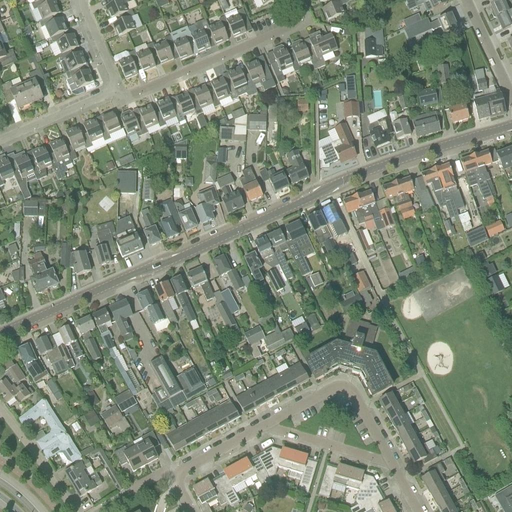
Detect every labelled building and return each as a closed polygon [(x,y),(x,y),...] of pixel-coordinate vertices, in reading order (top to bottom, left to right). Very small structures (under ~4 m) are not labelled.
[(43,0),(42,0),(31,5),(34,12),(37,10),(41,21),(39,22),(39,23),(59,14),(55,2),(45,6),(43,0)] [(128,3),(127,2),(126,0),(112,0),(114,4),(105,8),(110,20),(131,11),(127,12),(124,5),(128,3)] [(166,0),(154,0),(158,9),(168,5),(166,0)] [(353,2),(353,0),(330,0),(328,1),(331,6),(322,10),(327,22),(344,15),(341,7),(353,2)] [(404,0),(406,5),(411,3),(413,8),(424,3),(428,13),(437,9),(446,5),(445,3),(446,3),(446,1),(445,0),(404,0)] [(511,4),(511,0),(504,0),(490,7),(493,12),(492,13),(491,14),(493,19),(495,19),(496,19),(496,20),(509,14),(509,13),(511,11),(511,8),(511,5),(511,4)] [(248,22),(244,13),(243,10),(236,13),(235,11),(224,16),(230,30),(233,39),(246,34),(242,25),(248,22)] [(130,19),(134,17),(131,11),(110,20),(119,16),(122,22),(113,26),(118,38),(135,31),(130,19)] [(509,14),(496,20),(502,32),(511,27),(511,11),(509,13),(509,14)] [(60,14),(39,23),(41,29),(45,28),(50,39),(67,31),(62,20),(53,24),(51,18),(60,14)] [(443,36),(457,30),(451,15),(430,25),(427,20),(409,28),(413,37),(430,29),(432,32),(440,29),(443,36)] [(224,32),(230,30),(224,16),(223,16),(224,18),(218,21),(219,24),(209,28),(205,20),(204,21),(212,37),(216,46),(228,41),(224,32)] [(405,29),(420,22),(418,16),(402,23),(405,29)] [(206,40),(212,37),(204,21),(193,26),(196,33),(190,36),(194,45),(198,54),(210,49),(206,40)] [(382,30),(364,31),(365,59),(375,59),(375,58),(381,58),(381,48),(382,48),(382,30)] [(62,34),(67,32),(67,31),(50,39),(45,41),(50,39),(52,45),(49,46),(54,58),(58,57),(79,48),(73,36),(64,40),(62,34)] [(190,36),(188,33),(179,37),(180,40),(173,43),(170,36),(173,44),(175,49),(180,62),(192,56),(189,47),(194,45),(190,36)] [(321,36),(320,36),(319,33),(309,37),(310,40),(309,41),(312,50),(307,52),(303,43),(302,44),(311,63),(311,62),(314,70),(325,66),(322,58),(337,51),(331,37),(323,40),(321,36)] [(175,49),(173,44),(170,36),(164,39),(165,43),(154,48),(152,44),(157,56),(161,66),(173,60),(169,51),(175,49)] [(420,52),(438,44),(435,37),(417,45),(420,52)] [(302,44),(301,42),(299,42),(292,45),(291,46),(292,48),(291,48),(292,52),(287,55),(285,49),(284,49),(294,73),(300,71),(299,67),(311,63),(302,44)] [(438,45),(433,47),(433,50),(435,49),(439,86),(450,85),(447,66),(442,67),(440,51),(441,51),(447,50),(446,42),(438,45)] [(151,59),(157,56),(152,44),(145,47),(147,50),(136,55),(143,73),(155,68),(151,59)] [(11,51),(5,54),(1,46),(0,46),(0,69),(0,70),(17,63),(11,51)] [(33,47),(30,48),(37,65),(41,63),(42,63),(38,55),(36,56),(33,47)] [(283,50),(283,48),(281,47),(274,50),(273,52),(273,54),(272,54),(276,63),(270,66),(278,84),(285,82),(281,73),(292,69),(294,73),(284,49),(283,50)] [(70,52),(79,48),(58,57),(60,63),(63,61),(68,73),(65,74),(86,66),(81,54),(72,57),(70,52)] [(143,73),(136,55),(134,52),(128,55),(127,54),(125,53),(114,58),(113,60),(115,65),(118,63),(125,81),(138,76),(134,67),(139,64),(143,73)] [(464,59),(461,60),(465,78),(474,76),(473,73),(473,72),(471,62),(465,64),(464,59)] [(267,68),(261,70),(257,61),(245,66),(254,86),(264,81),(265,84),(272,81),(267,68)] [(77,70),(86,66),(65,74),(68,81),(66,82),(71,93),(72,95),(74,96),(76,96),(78,96),(84,93),(82,88),(94,83),(89,71),(80,75),(77,70)] [(253,86),(254,86),(245,66),(244,66),(248,75),(243,78),(239,69),(227,74),(238,98),(246,95),(248,98),(257,95),(253,86)] [(46,87),(42,77),(39,71),(36,72),(27,76),(30,82),(22,86),(30,105),(42,100),(38,91),(46,87)] [(238,99),(238,98),(227,74),(232,86),(226,88),(222,79),(210,84),(218,102),(230,97),(232,101),(238,99)] [(355,79),(346,80),(348,102),(357,101),(355,79)] [(484,81),(476,82),(478,93),(482,93),(482,92),(486,92),(486,91),(485,81),(484,81)] [(8,84),(0,87),(0,89),(6,105),(14,101),(18,110),(30,105),(22,86),(13,90),(10,83),(8,84)] [(214,109),(220,107),(218,102),(210,84),(214,93),(209,96),(205,86),(193,92),(201,110),(213,105),(214,109)] [(420,109),(442,104),(439,89),(416,94),(420,109)] [(400,112),(408,110),(403,91),(396,93),(400,112)] [(200,110),(201,110),(193,92),(192,92),(196,101),(191,103),(187,94),(175,99),(183,118),(194,113),(196,117),(202,114),(200,110)] [(496,97),(484,100),(489,119),(506,115),(506,114),(501,97),(501,96),(500,96),(499,92),(498,92),(495,93),(496,97)] [(478,122),(489,119),(482,95),(473,97),(475,102),(473,103),(478,122)] [(179,109),(173,111),(168,99),(156,104),(164,123),(175,118),(178,124),(184,122),(183,118),(175,99),(179,109)] [(298,100),(298,112),(308,112),(308,100),(298,100)] [(349,102),(342,102),(344,120),(359,119),(359,116),(358,104),(357,104),(357,101),(349,102)] [(164,123),(156,104),(160,113),(154,116),(150,106),(138,112),(147,131),(158,126),(159,129),(165,126),(164,123)] [(468,120),(466,111),(464,106),(454,109),(454,107),(450,109),(450,110),(448,111),(452,125),(468,120)] [(371,125),(388,117),(384,110),(367,117),(371,125)] [(95,120),(104,142),(110,140),(109,136),(120,131),(116,122),(112,112),(100,118),(104,127),(99,129),(95,120)] [(147,131),(138,112),(142,121),(136,123),(132,114),(131,115),(130,113),(129,112),(121,115),(121,117),(122,119),(120,119),(128,138),(136,135),(137,138),(148,134),(147,131)] [(396,116),(396,114),(394,113),(390,115),(389,116),(397,141),(410,137),(403,114),(396,116)] [(440,132),(438,123),(435,113),(411,119),(416,138),(440,132)] [(203,116),(197,119),(203,135),(209,133),(203,116)] [(219,142),(245,143),(246,116),(234,121),(227,124),(222,126),(220,127),(219,142)] [(267,133),(267,116),(259,116),(259,117),(249,117),(249,132),(267,133)] [(390,134),(388,125),(387,119),(377,123),(372,125),(372,126),(371,127),(370,128),(369,129),(369,130),(369,131),(369,133),(369,134),(370,135),(369,135),(375,149),(389,144),(386,136),(390,134)] [(77,128),(86,150),(93,147),(91,144),(102,139),(104,143),(104,142),(95,120),(82,125),(86,135),(81,137),(77,128)] [(318,150),(318,161),(321,161),(321,168),(329,168),(329,165),(339,161),(341,165),(355,158),(350,145),(352,144),(344,126),(334,130),(339,141),(318,150)] [(86,150),(77,128),(65,133),(71,147),(65,149),(61,140),(71,162),(77,160),(73,151),(85,146),(86,150)] [(44,148),(43,148),(58,182),(65,179),(63,175),(67,173),(65,168),(72,165),(70,163),(71,162),(61,140),(49,145),(53,154),(48,157),(44,148)] [(58,182),(43,148),(31,153),(35,162),(30,165),(26,155),(25,155),(37,182),(45,178),(44,170),(51,167),(57,182),(58,182)] [(511,176),(509,171),(511,169),(511,149),(496,156),(503,173),(504,173),(507,182),(511,180),(511,176)] [(292,186),(308,179),(296,152),(286,156),(292,169),(286,172),(292,186)] [(492,165),(491,162),(487,152),(474,157),(483,184),(486,183),(492,198),(492,197),(495,195),(487,174),(486,175),(484,168),(492,165)] [(6,158),(24,201),(31,199),(27,190),(27,184),(26,177),(33,174),(36,180),(37,182),(25,155),(25,156),(24,153),(14,157),(12,158),(16,165),(10,168),(6,158)] [(0,187),(4,186),(2,182),(14,177),(24,201),(6,158),(5,159),(4,156),(0,157),(0,187)] [(130,157),(125,159),(128,165),(133,163),(130,157)] [(214,185),(217,158),(206,157),(203,184),(214,185)] [(483,184),(474,157),(460,162),(464,174),(466,174),(469,182),(475,180),(477,186),(483,202),(492,198),(486,183),(483,184)] [(448,166),(434,170),(443,197),(451,195),(457,211),(464,209),(458,191),(457,192),(452,179),(453,178),(448,166)] [(273,171),(266,174),(265,170),(258,172),(262,184),(269,181),(275,194),(289,188),(283,174),(275,177),(273,171)] [(434,170),(420,175),(422,179),(424,185),(425,188),(431,186),(436,200),(440,209),(446,207),(451,219),(454,218),(458,217),(459,216),(457,211),(451,195),(443,197),(434,170)] [(117,173),(117,191),(134,191),(135,173),(117,173)] [(262,197),(258,188),(253,175),(239,181),(249,203),(262,197)] [(228,187),(234,185),(230,176),(216,182),(219,190),(221,189),(225,198),(221,200),(227,215),(244,208),(237,193),(231,196),(228,187)] [(409,179),(396,184),(405,210),(412,208),(415,217),(410,201),(409,201),(406,195),(414,192),(412,188),(409,179)] [(153,203),(154,182),(145,181),(144,203),(153,203)] [(396,213),(400,212),(403,221),(415,217),(412,208),(405,210),(396,184),(382,188),(385,200),(380,202),(383,211),(389,209),(390,214),(396,212),(396,213)] [(197,217),(201,226),(202,226),(203,229),(209,226),(208,223),(214,221),(211,214),(214,213),(212,208),(219,205),(216,195),(214,189),(197,195),(201,207),(194,210),(197,217)] [(370,192),(356,197),(366,223),(372,221),(374,228),(375,230),(382,228),(383,230),(394,226),(390,214),(389,209),(383,211),(377,213),(374,204),(374,202),(370,192)] [(428,195),(427,195),(426,192),(415,196),(421,214),(433,210),(432,206),(433,206),(433,205),(432,205),(428,195)] [(356,197),(343,202),(347,214),(354,212),(358,226),(363,224),(366,231),(374,228),(372,221),(366,223),(356,197)] [(172,219),(177,217),(171,201),(157,206),(164,222),(159,224),(166,241),(179,236),(172,219)] [(190,211),(185,213),(180,201),(173,204),(186,233),(197,228),(190,211)] [(38,219),(38,203),(22,203),(21,219),(38,219)] [(64,205),(61,208),(62,213),(66,214),(69,211),(68,207),(64,205)] [(338,235),(345,232),(334,207),(323,212),(330,228),(334,226),(338,235)] [(464,209),(457,211),(459,216),(459,218),(469,215),(466,208),(464,209)] [(338,255),(324,223),(320,214),(308,219),(316,238),(318,239),(321,237),(324,243),(322,243),(329,259),(338,255)] [(161,243),(157,234),(149,216),(141,219),(146,232),(143,233),(150,248),(161,243)] [(116,223),(115,243),(122,259),(143,251),(130,221),(130,220),(129,218),(117,223),(116,223)] [(299,223),(285,230),(286,230),(291,243),(286,246),(288,251),(290,254),(295,264),(295,263),(303,259),(300,252),(310,247),(308,242),(305,238),(303,232),(299,223)] [(499,223),(484,229),(488,239),(503,233),(499,223)] [(483,228),(465,236),(470,249),(488,241),(483,228)] [(100,248),(94,250),(96,258),(99,267),(112,263),(110,257),(107,247),(113,246),(111,239),(111,236),(109,231),(108,232),(108,231),(97,234),(96,235),(100,248)] [(371,247),(368,248),(361,231),(356,234),(364,253),(365,253),(367,257),(374,254),(371,247)] [(281,254),(288,251),(279,232),(267,238),(272,250),(277,248),(279,252),(273,256),(285,282),(292,279),(281,254)] [(254,244),(259,256),(260,256),(263,262),(265,266),(270,269),(277,266),(265,239),(264,239),(264,238),(262,237),(258,239),(258,241),(258,242),(254,244)] [(15,245),(8,248),(11,255),(18,252),(15,245)] [(70,254),(70,245),(61,245),(60,270),(69,270),(69,269),(70,254)] [(52,271),(48,272),(40,252),(33,255),(33,256),(47,290),(58,286),(52,271)] [(85,254),(79,255),(78,252),(70,254),(69,269),(74,269),(76,276),(90,272),(85,254)] [(35,261),(27,264),(33,278),(30,280),(32,285),(36,295),(47,290),(33,256),(33,255),(35,261)] [(261,270),(258,264),(254,255),(244,260),(251,275),(252,275),(257,287),(264,284),(258,271),(261,270)] [(346,269),(356,264),(351,255),(341,260),(346,269)] [(232,272),(229,266),(225,257),(212,264),(220,279),(227,276),(235,293),(244,289),(235,271),(232,272)] [(310,274),(307,269),(303,259),(295,263),(302,278),(310,274)] [(492,265),(489,267),(487,263),(479,267),(485,280),(496,274),(492,265)] [(19,282),(20,268),(19,268),(18,272),(10,274),(14,284),(17,283),(18,282),(19,282)] [(214,299),(205,278),(201,269),(186,275),(193,290),(200,287),(207,302),(214,299)] [(413,269),(406,272),(410,279),(416,276),(413,269)] [(274,271),(266,275),(275,292),(283,289),(274,271)] [(366,292),(371,290),(363,273),(351,279),(361,300),(364,306),(363,306),(364,307),(369,304),(372,302),(369,296),(368,297),(366,292)] [(310,291),(323,286),(318,274),(305,279),(310,291)] [(247,277),(241,280),(245,289),(251,286),(247,277)] [(496,277),(484,283),(491,298),(503,292),(496,277)] [(188,293),(185,287),(181,278),(170,283),(174,292),(188,325),(196,322),(184,295),(188,293)] [(8,295),(17,291),(17,283),(14,284),(5,288),(8,295)] [(174,300),(171,293),(167,284),(154,290),(160,304),(158,305),(170,326),(177,323),(168,302),(174,300)] [(261,301),(269,297),(264,286),(256,290),(261,301)] [(231,316),(239,312),(228,291),(220,295),(224,303),(231,316)] [(158,304),(154,306),(148,292),(136,298),(142,312),(146,310),(154,326),(167,320),(158,304)] [(346,305),(345,303),(340,305),(345,315),(363,306),(358,296),(353,299),(354,301),(346,305)] [(125,303),(109,309),(113,319),(122,338),(131,334),(132,333),(126,319),(132,317),(129,312),(125,303)] [(236,326),(231,316),(224,303),(215,308),(227,330),(236,326)] [(111,324),(109,320),(105,311),(92,318),(96,327),(132,397),(144,391),(141,387),(139,388),(130,371),(128,372),(121,357),(120,357),(117,352),(116,352),(114,348),(110,340),(112,339),(108,332),(105,327),(111,324)] [(269,354),(286,345),(281,334),(271,315),(267,317),(275,333),(265,338),(259,327),(243,336),(249,348),(248,348),(254,360),(261,357),(256,348),(260,346),(258,343),(262,341),(269,354)] [(312,315),(305,319),(309,328),(317,324),(312,315)] [(95,331),(93,328),(89,319),(76,325),(93,363),(101,359),(89,334),(95,331)] [(357,322),(357,323),(349,321),(343,341),(352,344),(351,348),(335,343),(304,361),(315,381),(325,376),(323,373),(338,365),(348,368),(349,365),(353,366),(352,369),(362,372),(370,387),(367,388),(372,398),(392,388),(375,356),(360,352),(362,346),(371,349),(377,329),(369,327),(369,325),(357,322)] [(304,324),(294,329),(298,338),(309,333),(304,324)] [(76,360),(83,357),(69,328),(58,333),(64,346),(57,349),(62,360),(63,360),(68,370),(74,368),(65,347),(70,345),(76,360)] [(285,332),(281,334),(286,345),(290,342),(285,332)] [(36,343),(34,343),(41,357),(45,355),(50,366),(62,360),(57,349),(52,352),(46,338),(41,341),(40,339),(36,341),(36,343)] [(37,362),(33,355),(29,346),(17,351),(24,367),(27,366),(33,379),(40,376),(34,363),(37,362)] [(163,358),(149,365),(162,388),(154,393),(155,395),(151,397),(161,416),(162,415),(166,413),(171,410),(186,402),(174,379),(163,358)] [(16,366),(14,367),(10,361),(0,367),(0,369),(3,374),(2,375),(4,374),(8,380),(0,385),(0,393),(3,398),(2,399),(7,405),(16,398),(21,404),(33,395),(29,390),(28,390),(21,382),(25,380),(16,366)] [(308,381),(303,372),(299,364),(288,370),(297,387),(308,381)] [(204,386),(194,368),(180,376),(191,394),(192,393),(194,397),(206,391),(204,386)] [(287,392),(297,387),(288,370),(278,376),(287,392)] [(224,374),(218,377),(221,383),(232,377),(229,371),(224,374)] [(276,398),(287,392),(278,376),(267,381),(276,398)] [(212,379),(207,382),(210,387),(215,385),(212,379)] [(265,404),(276,398),(267,381),(256,387),(265,404)] [(52,382),(46,386),(53,396),(55,395),(58,393),(52,383),(52,382)] [(255,410),(265,404),(256,387),(246,393),(255,410)] [(210,392),(206,394),(211,404),(214,402),(212,397),(213,397),(210,392)] [(92,393),(86,397),(93,408),(99,404),(92,393)] [(244,416),(255,410),(246,393),(235,399),(244,416)] [(397,406),(391,395),(379,401),(385,412),(397,406)] [(41,452),(66,436),(44,400),(18,420),(24,429),(39,418),(43,418),(51,431),(50,434),(45,438),(44,438),(45,438),(48,443),(46,445),(44,444),(41,446),(39,449),(41,452)] [(239,418),(234,410),(230,402),(219,408),(228,424),(239,418)] [(122,404),(117,407),(121,413),(126,410),(122,404)] [(390,423),(403,416),(397,406),(385,412),(390,423)] [(122,419),(120,416),(115,408),(111,410),(109,408),(105,410),(106,413),(101,416),(110,431),(116,428),(117,429),(119,428),(122,434),(130,430),(124,419),(122,419)] [(217,430),(228,424),(219,408),(208,413),(217,430)] [(90,429),(100,423),(93,411),(83,418),(90,429)] [(207,436),(217,430),(208,413),(197,419),(207,436)] [(396,433),(408,427),(403,416),(390,423),(396,433)] [(196,442),(207,436),(197,419),(187,424),(196,442)] [(187,424),(176,430),(185,448),(196,442),(187,424)] [(402,444),(414,438),(408,427),(396,433),(402,444)] [(176,430),(165,436),(170,445),(175,453),(185,448),(176,430)] [(36,443),(45,438),(44,438),(45,438),(42,433),(33,438),(36,443)] [(159,446),(154,437),(152,433),(141,439),(133,443),(136,449),(145,466),(157,459),(152,450),(159,446)] [(80,459),(78,456),(66,436),(41,452),(44,456),(49,453),(49,451),(51,449),(55,455),(60,451),(64,451),(70,464),(80,459)] [(424,445),(419,447),(414,438),(402,444),(408,455),(425,446),(424,445)] [(432,450),(428,452),(425,446),(408,455),(414,465),(421,462),(423,466),(437,459),(432,450)] [(136,449),(127,453),(124,448),(113,454),(121,467),(128,463),(133,473),(145,466),(136,449)] [(263,455),(258,459),(265,472),(273,467),(277,469),(289,472),(295,452),(287,450),(287,451),(282,450),(281,452),(271,448),(271,449),(262,453),(263,455)] [(441,457),(446,453),(443,448),(437,451),(441,457)] [(105,467),(109,464),(100,449),(91,455),(94,461),(100,457),(105,467)] [(302,456),(303,454),(295,452),(289,472),(301,476),(296,493),(307,497),(317,464),(306,461),(307,457),(302,456)] [(269,479),(258,459),(248,464),(246,460),(242,462),(241,461),(234,465),(244,483),(256,477),(262,490),(265,489),(266,492),(273,488),(269,479)] [(84,472),(90,468),(87,462),(80,466),(65,475),(73,487),(87,478),(84,472)] [(110,480),(116,477),(109,464),(105,467),(104,468),(110,480)] [(445,473),(440,464),(439,464),(426,471),(429,476),(421,480),(427,490),(444,481),(440,475),(445,473)] [(243,483),(244,483),(234,465),(227,469),(227,470),(223,473),(225,476),(215,482),(227,503),(227,502),(230,508),(239,503),(234,495),(246,489),(243,483)] [(343,466),(343,468),(338,466),(337,470),(326,467),(317,499),(325,502),(326,498),(328,499),(333,485),(345,488),(351,469),(343,466)] [(359,472),(359,471),(351,469),(345,488),(358,492),(355,503),(357,506),(357,507),(379,494),(376,489),(378,488),(373,479),(363,476),(363,474),(359,472)] [(95,489),(101,486),(94,474),(87,478),(73,487),(80,499),(95,490),(95,489)] [(440,484),(444,482),(444,481),(427,490),(433,501),(446,494),(440,484)] [(220,506),(227,503),(215,482),(206,487),(204,483),(192,490),(199,502),(196,503),(200,511),(210,511),(207,506),(217,501),(220,506)] [(511,486),(501,493),(511,511),(511,486)] [(388,502),(384,504),(379,494),(357,507),(357,506),(349,510),(349,511),(369,511),(371,511),(394,511),(391,506),(390,506),(388,502)] [(439,511),(451,505),(446,494),(433,501),(439,511)]
